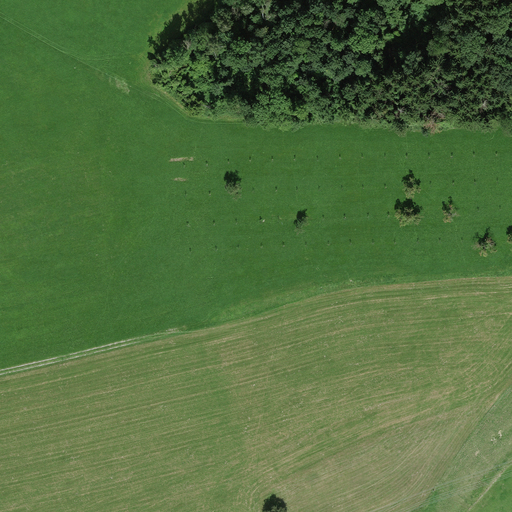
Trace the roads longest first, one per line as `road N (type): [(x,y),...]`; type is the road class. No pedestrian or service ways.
road 1 (track): [(216,322),(0,369)]
road 2 (track): [(175,110),(0,15)]
